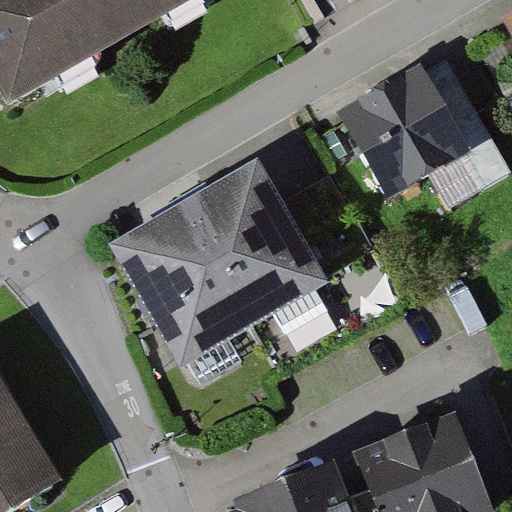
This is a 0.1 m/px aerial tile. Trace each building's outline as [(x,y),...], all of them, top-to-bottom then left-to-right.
[(0,0),(0,91),(11,111),(207,0),(0,0)] [(511,33),(492,45),(511,79),(511,33)] [(464,168),(411,79),(328,128),(381,217),(464,168)] [(323,288),(251,167),(104,255),(177,375),(323,288)] [(0,511),(31,511),(53,500),(0,410),(0,511)] [(483,511),(453,431),(350,470),(366,511),(483,511)] [(366,511),(350,470),(241,511),(366,511)]
